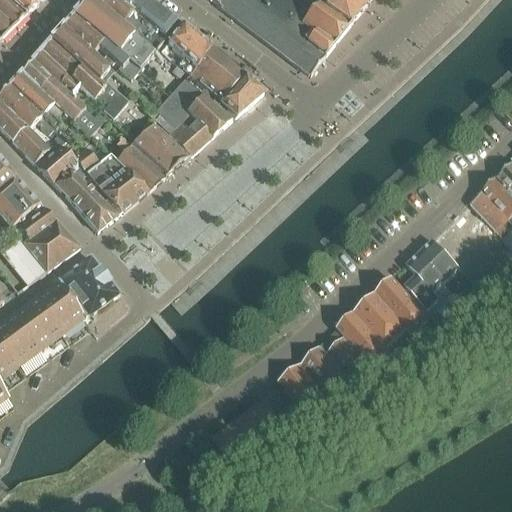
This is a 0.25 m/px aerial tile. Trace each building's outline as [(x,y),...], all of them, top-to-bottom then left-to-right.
[(0,0),(0,42),(1,44),(14,31),(26,19),(5,0),(0,0)] [(5,0),(26,19),(38,9),(27,0),(5,0)] [(27,0),(38,9),(46,0),(27,0)] [(92,0),(74,20),(139,75),(165,43),(164,41),(128,12),(127,13),(110,0),(92,0)] [(128,12),(164,41),(177,26),(143,0),(110,0),(127,13),(128,12)] [(204,0),(236,23),(254,0),(204,0)] [(325,61),(350,29),(324,12),(333,0),(254,0),(236,23),(307,80),(316,70),(325,61)] [(333,0),(324,12),(350,29),(373,0),(333,0)] [(439,0),(448,9),(457,0),(439,0)] [(386,43),(399,57),(436,23),(423,9),(386,43)] [(62,33),(93,60),(99,52),(121,72),(119,74),(131,84),(139,75),(74,20),(62,33)] [(178,71),(189,80),(210,54),(182,30),(177,26),(164,41),(165,43),(169,46),(167,49),(184,63),(178,71)] [(62,33),(51,45),(105,92),(98,99),(108,108),(102,114),(112,123),(127,106),(101,84),(110,75),(93,60),(62,33)] [(31,67),(70,102),(79,91),(94,104),(98,99),(105,92),(51,45),(31,67)] [(189,80),(220,107),(243,81),(210,54),(189,80)] [(31,67),(20,79),(35,94),(36,93),(38,95),(39,95),(88,141),(104,124),(97,117),(92,122),(70,102),(31,67)] [(8,91),(32,114),(52,134),(60,141),(63,138),(58,132),(62,128),(48,115),(54,109),(39,95),(38,95),(36,93),(35,94),(20,79),(8,91)] [(243,81),(220,107),(235,121),(263,98),(243,81)] [(184,85),(169,101),(189,119),(213,140),(231,124),(184,85)] [(0,99),(0,132),(7,140),(17,151),(14,153),(18,157),(20,154),(33,168),(49,154),(30,134),(36,128),(47,139),(52,134),(32,114),(8,91),(0,99)] [(169,101),(155,115),(174,133),(167,141),(189,160),(213,140),(189,119),(169,101)] [(131,150),(164,181),(189,160),(167,141),(153,128),(130,149),(131,150)] [(49,154),(33,168),(54,190),(70,176),(116,221),(120,218),(99,196),(85,179),(72,163),(61,151),(65,147),(61,143),(57,147),(49,154)] [(116,165),(148,195),(164,181),(131,150),(116,165)] [(72,163),(85,179),(98,168),(84,152),(72,163)] [(99,196),(120,218),(148,195),(116,165),(109,158),(98,168),(85,179),(99,196)] [(0,220),(13,236),(19,232),(44,214),(44,213),(11,175),(11,174),(3,164),(2,165),(0,162),(0,220)] [(511,169),(498,182),(511,197),(511,169)] [(97,238),(116,221),(70,176),(54,190),(85,225),(97,238)] [(470,209),(509,251),(510,250),(502,240),(506,236),(507,235),(503,230),(508,226),(511,230),(511,197),(498,182),(482,198),(470,209)] [(432,246),(459,273),(472,287),(509,251),(470,209),(432,246)] [(44,214),(19,232),(29,244),(54,225),(44,214)] [(23,248),(46,276),(79,252),(54,225),(29,244),(23,248)] [(0,255),(27,289),(46,276),(23,248),(18,242),(0,255)] [(418,259),(444,287),(459,273),(432,246),(418,259)] [(416,281),(406,291),(405,292),(425,314),(438,302),(433,297),(444,287),(418,259),(407,270),(416,281)] [(57,285),(85,323),(118,298),(90,261),(57,285)] [(392,284),(375,300),(407,335),(412,341),(428,326),(429,325),(392,284)] [(35,301),(62,338),(78,326),(79,327),(85,323),(57,285),(35,301)] [(386,354),(407,335),(375,300),(354,319),(386,354)] [(13,318),(41,354),(62,338),(35,301),(13,318)] [(471,301),(464,305),(468,312),(475,308),(471,301)] [(464,305),(457,310),(462,316),(468,312),(464,305)] [(0,327),(0,345),(19,371),(41,354),(13,318),(0,327)] [(354,319),(337,334),(338,335),(371,372),(374,375),(391,359),(386,354),(354,319)] [(338,335),(320,352),(353,387),(353,388),(371,372),(338,335)] [(0,384),(19,371),(0,345),(0,384)] [(302,369),(278,386),(295,410),(310,431),(334,414),(334,413),(338,410),(338,411),(358,393),(353,388),(320,352),(302,369)] [(227,432),(213,443),(228,464),(242,454),(246,460),(283,432),(264,406),(227,432)] [(280,421),(295,441),(310,431),(295,410),(280,421)]
